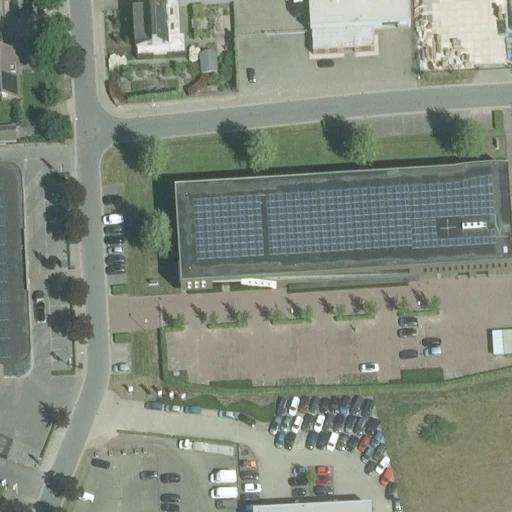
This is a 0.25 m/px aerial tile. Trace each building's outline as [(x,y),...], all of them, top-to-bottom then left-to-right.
[(374,52),(373,30),(410,28),(408,0),(308,0),(310,34),(312,33),(313,55),(374,52)] [(138,60),(184,58),(183,38),(168,39),(166,7),(134,9),(136,51),(137,51),(138,60)] [(456,69),(455,28),(415,29),(417,70),(456,69)] [(0,103),(18,103),(16,55),(0,55),(0,103)] [(201,76),(218,74),(216,58),(199,61),(201,76)] [(0,146),(16,145),(15,128),(0,128),(0,146)] [(510,176),(494,177),(269,191),(236,199),(184,204),(185,222),(180,268),(182,295),(213,293),(213,282),(277,289),(511,274),(511,243),(501,221),(497,221),(495,197),(511,196),(510,176)] [(0,378),(17,378),(24,376),(29,370),(31,363),(28,306),(29,306),(26,247),(25,247),(24,220),(23,204),(22,190),(20,183),(15,178),(7,177),(0,177),(0,378)]
